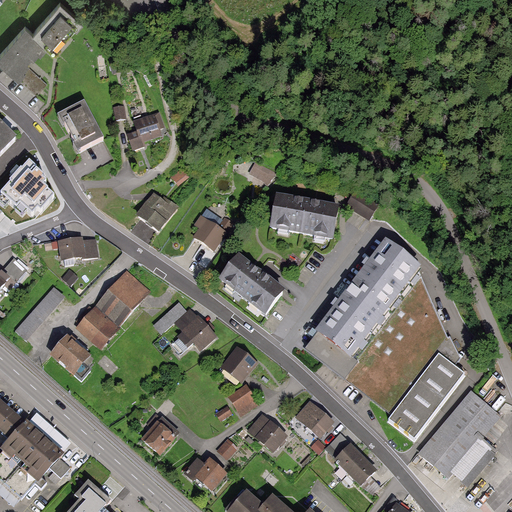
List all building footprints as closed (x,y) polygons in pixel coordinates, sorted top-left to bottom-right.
[(75,25),(55,5),(24,38),(39,52),(44,57),(75,25)] [(18,32),(0,50),(0,72),(10,82),(15,77),(24,67),(39,52),(24,38),(18,32)] [(24,67),(15,77),(34,95),(43,85),(24,67)] [(79,105),(51,118),(69,155),(97,142),(79,105)] [(151,117),(129,126),(133,135),(122,139),(128,156),(142,150),(141,147),(160,139),(151,117)] [(0,157),(16,141),(0,124),(0,157)] [(272,184),(277,168),(256,161),(250,177),(272,184)] [(31,164),(2,198),(16,209),(19,205),(33,217),(38,211),(41,213),(54,198),(43,188),(47,184),(42,180),(44,178),(36,171),(37,169),(31,164)] [(155,234),(174,212),(152,194),(133,216),(155,234)] [(270,197),(265,230),(326,241),(332,208),(270,197)] [(219,228),(224,221),(208,209),(202,216),(219,228)] [(224,237),(200,221),(187,240),(211,256),(224,237)] [(94,241),(55,246),(57,265),(96,261),(94,241)] [(390,244),(303,355),(411,439),(463,374),(420,268),(390,244)] [(277,293),(233,258),(213,282),(257,318),(277,293)] [(0,273),(0,292),(9,281),(0,273)] [(126,274),(82,328),(106,347),(150,293),(126,274)] [(57,289),(17,331),(28,342),(68,300),(57,289)] [(214,341),(190,313),(175,326),(182,334),(172,342),(181,353),(191,345),(198,354),(214,341)] [(60,339),(45,359),(77,383),(93,364),(60,339)] [(240,388),(255,367),(234,351),(218,372),(240,388)] [(246,389),(231,399),(238,410),(253,400),(246,389)] [(497,419),(471,396),(417,456),(443,479),(449,473),(466,488),(494,457),(477,441),(497,419)] [(333,425),(310,405),(297,419),(320,439),(333,425)] [(0,441),(8,448),(0,456),(0,487),(19,503),(57,458),(23,429),(0,409),(0,441)] [(144,441),(160,456),(179,435),(157,415),(148,426),(153,431),(144,441)] [(68,446),(34,416),(23,429),(57,458),(68,446)] [(286,439),(262,418),(250,432),(273,453),(286,439)] [(227,463),(237,452),(227,443),(217,454),(227,463)] [(376,472),(351,447),(336,462),(361,487),(376,472)] [(212,490),(224,476),(210,464),(205,469),(197,462),(186,474),(195,482),(198,477),(212,490)] [(72,502),(64,511),(96,511),(104,503),(81,483),(68,499),(72,502)] [(245,493),(229,511),(308,511),(286,511),(271,499),(263,508),(245,493)]
